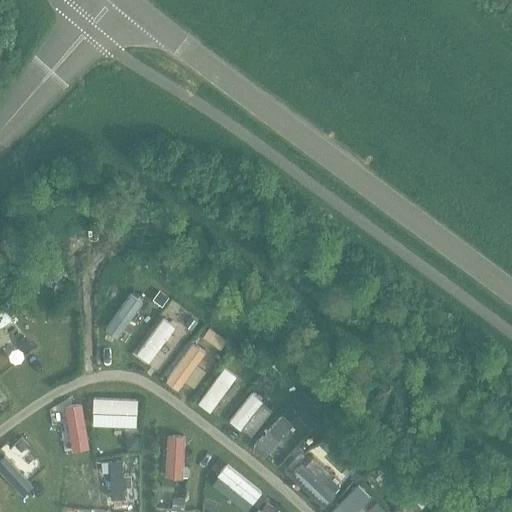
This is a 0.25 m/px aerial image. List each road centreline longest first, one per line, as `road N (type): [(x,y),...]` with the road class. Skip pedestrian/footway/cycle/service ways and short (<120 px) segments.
road 1 (unclassified): [(511,294),(127,0)]
road 2 (unclassified): [(0,128),(113,0)]
